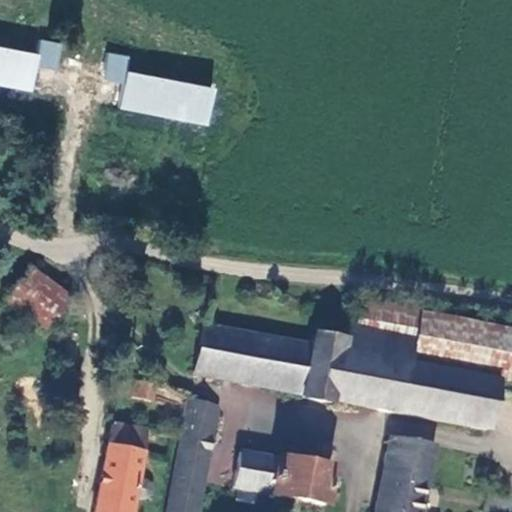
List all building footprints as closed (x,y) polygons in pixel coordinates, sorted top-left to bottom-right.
[(40,39),(37,53),(0,45),(0,85),(32,92),(38,66),(56,70),(62,43),(40,39)] [(125,83),(128,55),(107,52),(104,80),(125,83)] [(119,108),(208,127),(216,89),(128,69),(119,108)] [(22,136),(3,132),(0,145),(0,154),(18,159),(22,136)] [(68,303),(26,272),(2,305),(44,336),(68,303)] [(344,328),(341,342),(339,350),(495,382),(511,386),(511,332),(419,315),(419,311),(360,301),(354,329),(344,328)] [(203,323),(193,376),(299,398),(299,403),(327,408),(328,404),(484,436),(495,382),(339,350),(341,342),(310,338),(309,344),(203,323)] [(126,352),(114,349),(112,359),(125,362),(126,352)] [(153,388),(132,384),(129,401),(149,406),(153,388)] [(197,511),(216,408),(188,401),(166,511),(197,511)] [(136,485),(146,434),(111,427),(94,511),(130,511),(133,498),(136,501),(138,502),(144,502),(148,500),(151,497),(151,496),(151,494),(152,491),(151,489),(149,486),(148,485),(147,484),(146,484),(145,483),(140,483),(136,485)] [(419,511),(429,462),(431,451),(390,442),(375,511),(419,511)] [(331,472),(239,455),(231,491),(237,493),(234,505),(253,509),(255,497),(324,511),(331,472)] [(429,462),(419,511),(496,511),(500,491),(483,473),(429,462)]
